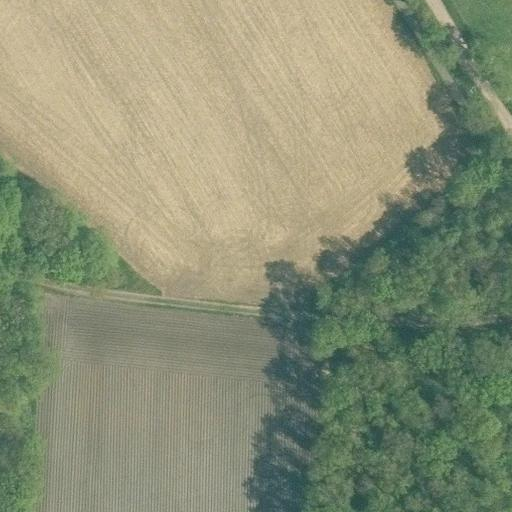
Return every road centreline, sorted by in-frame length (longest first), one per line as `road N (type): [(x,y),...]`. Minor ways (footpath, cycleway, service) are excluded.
road 1 (track): [(511,318),(390,323),(305,316),(159,301),(0,272)]
road 2 (track): [(0,158),(159,301)]
road 3 (track): [(511,136),(428,0)]
